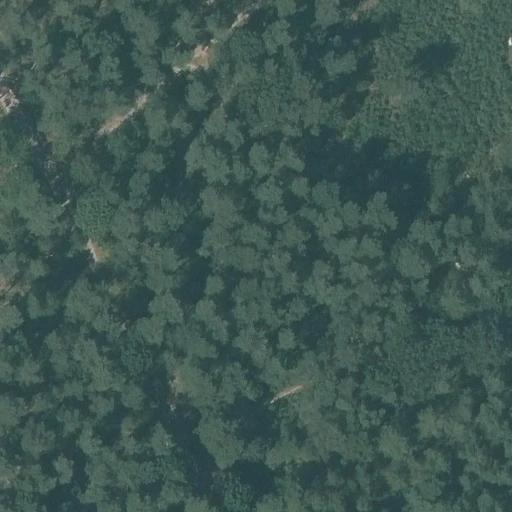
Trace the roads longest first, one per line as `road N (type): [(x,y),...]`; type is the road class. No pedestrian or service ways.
road 1 (track): [(226,511),(0,74)]
road 2 (track): [(257,0),(52,163)]
